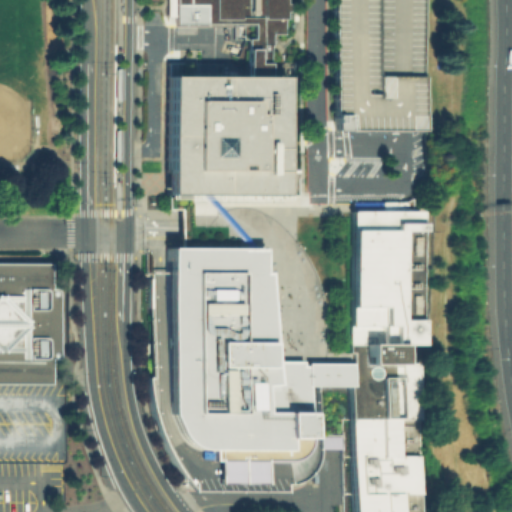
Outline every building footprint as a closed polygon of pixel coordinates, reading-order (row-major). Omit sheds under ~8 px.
[(284,0),(285,2),(289,2),(289,14),(284,14),(284,36),(270,37),(270,75),(244,75),(244,23),(203,24),(203,4),(175,4),(175,17),(165,17),(164,0),(284,0)] [(420,0),(421,127),(330,127),(330,0),(420,0)] [(284,194),(285,75),(270,75),(244,75),(168,74),(168,194),(199,194),(210,194),(284,194)] [(210,194),(255,247),(245,248),(199,194),(210,194)] [(350,353),(350,211),(420,211),(420,320),(421,420),(421,511),(344,511),(345,386),(353,386),(353,363),(355,363),(355,356),(355,353),(350,353)] [(159,248),(155,412),(164,436),(174,446),(187,450),(201,450),(201,461),(212,461),(259,462),(278,461),(288,458),(297,451),(304,439),(306,385),(301,385),(302,365),(296,365),(296,360),(267,360),(260,273),(255,272),(255,247),(246,248),(245,248),(159,248)] [(56,287),(49,287),(49,264),(0,263),(0,383),(47,384),(48,359),(56,359),(56,287)] [(150,285),(150,357),(164,357),(164,285),(150,285)] [(307,433),(318,433),(317,385),(307,385),(307,433)] [(342,447),(342,435),(317,434),(317,447),(342,447)] [(212,461),(211,481),(258,481),(259,462),(212,461)]
